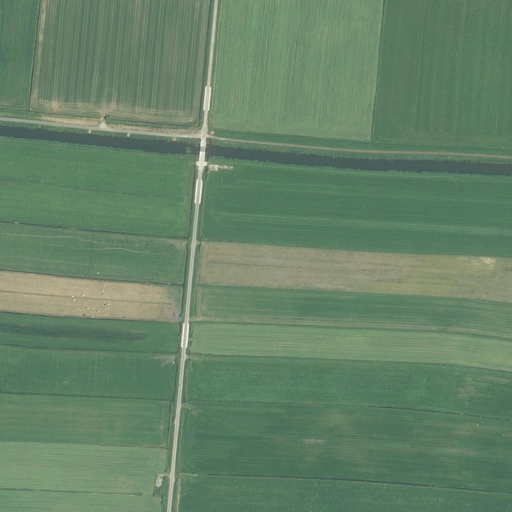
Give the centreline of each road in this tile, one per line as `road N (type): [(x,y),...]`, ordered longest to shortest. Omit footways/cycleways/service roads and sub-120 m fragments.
road 1 (unclassified): [(169,511),(201,158)]
road 2 (unclassified): [(203,136),(0,119)]
road 3 (unclassified): [(203,136),(216,0)]
